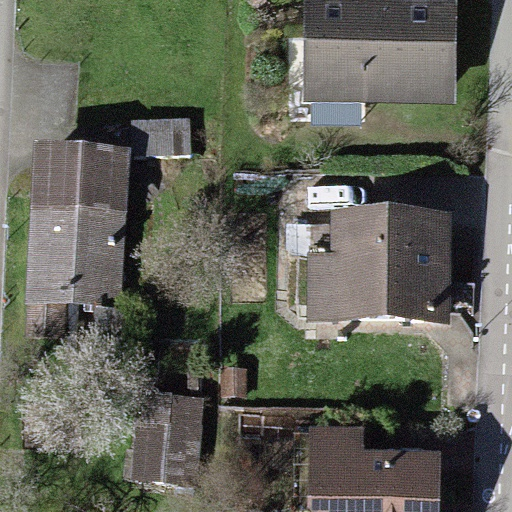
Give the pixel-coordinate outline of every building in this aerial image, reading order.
[(297,0),(293,81),(436,90),(440,0),(297,0)] [(123,159),(23,153),(14,294),(115,300),(123,159)] [(448,230),(304,222),(299,308),(443,316),(448,230)] [(192,408),(127,404),(122,489),(187,493),(192,408)] [(349,442),(297,439),(292,511),(422,511),(425,466),(348,462),(349,442)]
